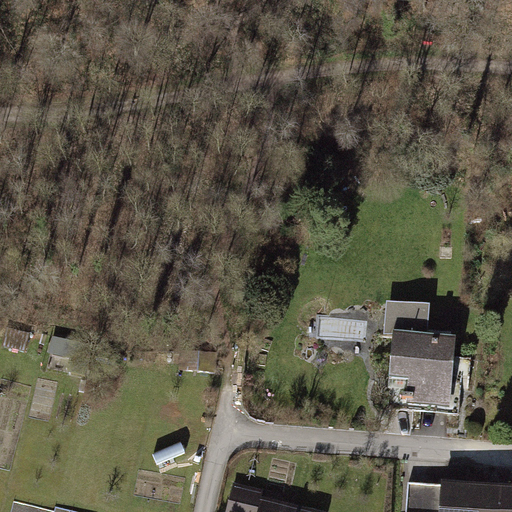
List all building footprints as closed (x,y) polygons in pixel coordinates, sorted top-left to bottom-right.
[(429,314),(392,309),(388,347),(396,348),(391,390),(409,393),(407,412),(449,417),(456,354),(425,350),(429,314)] [(177,355),(177,373),(206,373),(206,356),(177,355)] [(511,511),(511,497),(408,489),(405,511),(511,511)] [(263,497),(236,491),(230,511),(271,511),(260,509),(263,497)] [(41,511),(42,509),(15,502),(12,511),(41,511)]
